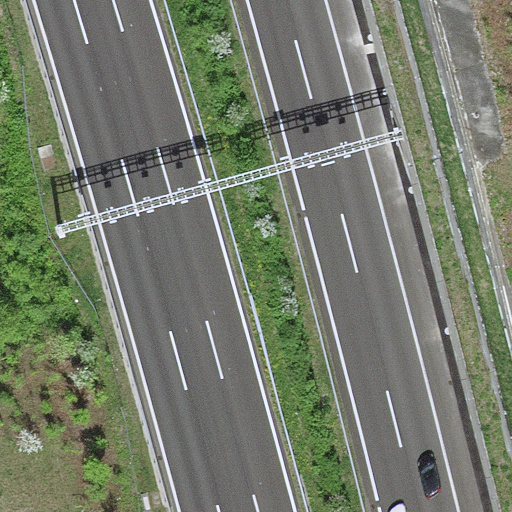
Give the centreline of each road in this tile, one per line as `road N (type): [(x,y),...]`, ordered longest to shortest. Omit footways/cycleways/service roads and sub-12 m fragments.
road 1 (motorway): [(84,0),(230,511)]
road 2 (motorway): [(436,511),(300,0)]
